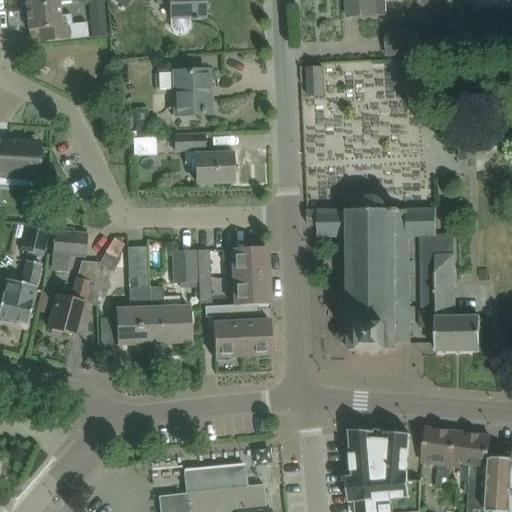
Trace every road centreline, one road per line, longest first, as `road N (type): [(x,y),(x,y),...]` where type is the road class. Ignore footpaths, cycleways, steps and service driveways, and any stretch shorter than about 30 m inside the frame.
road 1 (residential): [(289,219),(124,218),(71,114),(0,74)]
road 2 (residential): [(289,219),(282,0)]
road 3 (tertiary): [(302,400),(511,416)]
road 4 (tertiary): [(110,423),(302,400)]
road 5 (residential): [(302,400),(289,219)]
road 6 (tertiary): [(110,423),(83,396),(0,375)]
road 7 (tertiary): [(29,511),(110,423)]
